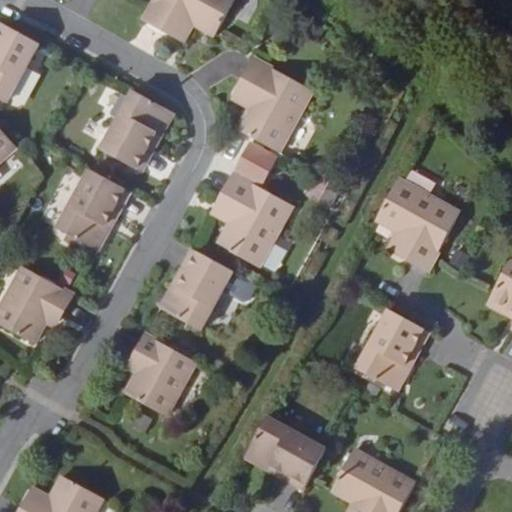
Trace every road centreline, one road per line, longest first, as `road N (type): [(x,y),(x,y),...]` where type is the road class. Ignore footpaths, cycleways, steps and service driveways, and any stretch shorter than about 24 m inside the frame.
road 1 (residential): [(0,2),(191,107),(203,128),(203,152),(72,390),(16,431),(0,461)]
road 2 (residential): [(448,511),(500,401)]
